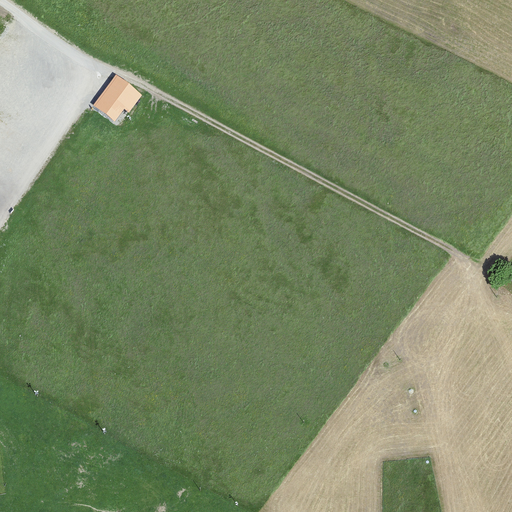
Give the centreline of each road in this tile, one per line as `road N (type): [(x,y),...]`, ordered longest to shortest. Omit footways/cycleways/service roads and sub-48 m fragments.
road 1 (track): [(484,274),(456,251),(102,68)]
road 2 (track): [(0,221),(102,68)]
